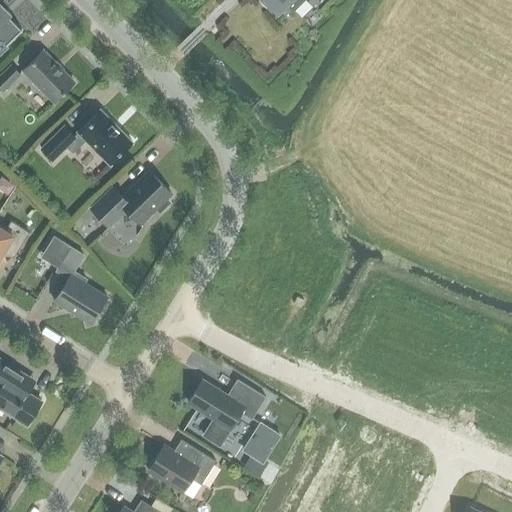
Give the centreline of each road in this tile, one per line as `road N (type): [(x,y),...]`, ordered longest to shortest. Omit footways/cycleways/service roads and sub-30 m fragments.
road 1 (unclassified): [(172,318),(228,225),(230,162),(211,126),(86,0)]
road 2 (residential): [(172,318),(460,447)]
road 3 (residential): [(128,389),(0,311)]
road 4 (unclassified): [(52,511),(128,389)]
